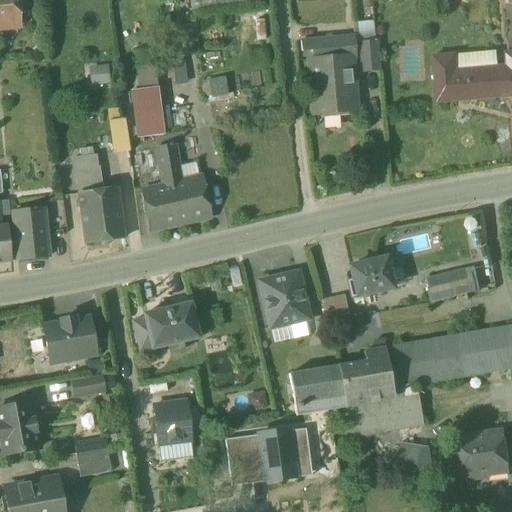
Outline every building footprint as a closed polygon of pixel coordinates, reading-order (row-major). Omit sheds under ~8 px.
[(15,0),(0,0),(0,29),(19,27),(15,0)] [(264,3),(263,0),(185,0),(186,9),(264,3)] [(360,36),(375,34),(373,20),(358,22),(360,36)] [(354,37),(300,42),(301,52),(311,51),(312,61),(309,62),(313,114),(355,111),(351,59),(356,59),(354,37)] [(375,41),(359,43),(362,73),(378,71),(375,41)] [(497,67),(457,70),(456,54),(433,56),(437,103),(482,100),(482,102),(483,103),(494,102),(495,101),(495,98),(500,98),(497,67)] [(91,83),(108,82),(107,67),(90,68),(91,83)] [(511,73),(511,74),(502,75),(504,97),(511,96),(511,73)] [(133,92),(139,139),(163,136),(157,90),(133,92)] [(112,153),(129,152),(127,118),(110,120),(112,153)] [(102,119),(91,120),(92,128),(103,127),(102,119)] [(180,181),(174,145),(156,149),(163,186),(142,191),(150,231),(210,218),(201,176),(180,181)] [(96,155),(74,159),(76,172),(98,169),(96,155)] [(98,169),(76,172),(78,194),(101,191),(98,169)] [(101,191),(78,194),(85,244),(123,239),(116,189),(101,191)] [(43,210),(13,213),(15,237),(45,233),(43,210)] [(0,225),(0,262),(11,262),(7,226),(0,227),(0,225)] [(45,233),(15,237),(18,261),(48,257),(45,233)] [(384,259),(349,267),(352,281),(346,282),(349,298),(391,288),(384,259)] [(462,273),(425,282),(430,303),(467,294),(462,273)] [(297,274),(259,283),(270,329),(308,320),(297,274)] [(344,295),(322,300),(327,323),(349,319),(344,295)] [(189,304),(143,315),(144,319),(132,322),(140,357),(154,354),(153,349),(168,345),(170,354),(183,350),(181,342),(198,338),(189,304)] [(74,318),(59,321),(60,325),(43,328),(49,363),(95,355),(88,320),(75,322),(74,318)] [(511,327),(364,353),(365,362),(384,360),(390,389),(415,385),(511,368),(511,327)] [(365,362),(337,367),(343,398),(390,389),(384,360),(365,362)] [(101,362),(90,364),(92,374),(103,372),(101,362)] [(337,367),(288,375),(296,417),(344,409),(344,406),(343,398),(337,367)] [(101,378),(71,384),(74,397),(103,392),(101,378)] [(415,385),(390,389),(393,398),(344,406),(344,409),(349,438),(374,434),(421,426),(423,426),(415,385)] [(390,389),(343,398),(344,406),(393,398),(390,389)] [(267,407),(266,392),(255,392),(256,408),(267,407)] [(185,403),(153,407),(154,420),(150,420),(152,434),(156,434),(158,446),(190,442),(185,403)] [(30,404),(0,409),(0,439),(1,439),(4,456),(38,449),(30,404)] [(258,435),(258,436),(264,474),(277,472),(278,481),(295,479),(294,470),(310,468),(305,430),(289,432),(289,431),(258,435)] [(503,433),(458,439),(463,477),(466,477),(471,480),(485,479),(489,474),(508,472),(503,433)] [(258,436),(225,441),(231,488),(278,481),(277,472),(264,474),(258,436)] [(426,449),(400,443),(391,461),(411,473),(430,470),(426,449)] [(106,449),(75,455),(79,478),(111,472),(106,449)] [(62,511),(57,479),(4,489),(7,511),(62,511)]
